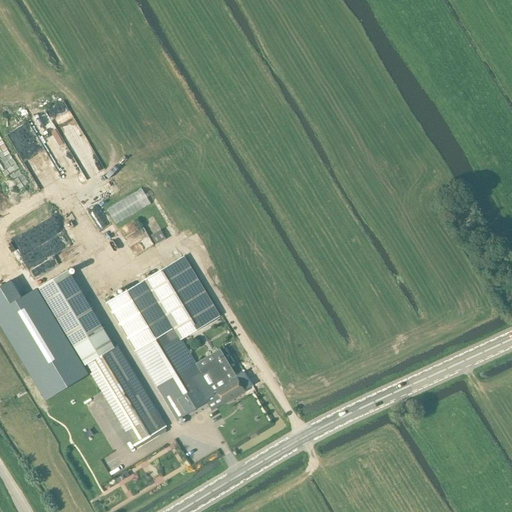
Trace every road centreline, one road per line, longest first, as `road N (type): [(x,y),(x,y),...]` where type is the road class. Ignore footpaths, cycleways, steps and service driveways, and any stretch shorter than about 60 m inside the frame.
road 1 (secondary): [(179,511),(330,421),(511,339)]
road 2 (track): [(317,465),(181,234)]
road 3 (track): [(428,511),(385,442),(317,465),(238,511)]
